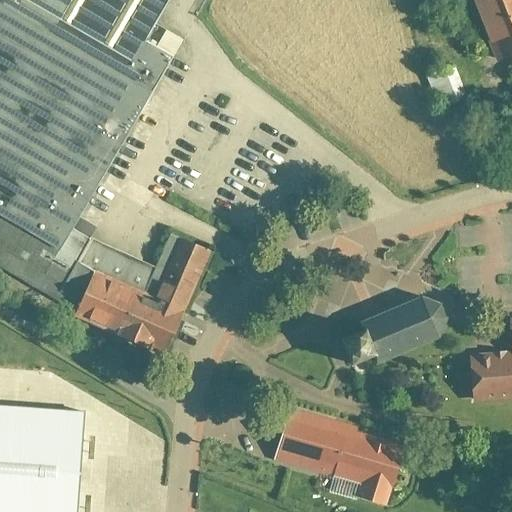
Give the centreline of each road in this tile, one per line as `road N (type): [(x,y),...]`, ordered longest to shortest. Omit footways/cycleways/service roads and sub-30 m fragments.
road 1 (residential): [(511,192),(467,200),(274,275),(232,307),(204,353),(189,406)]
road 2 (unknown): [(195,385),(318,390),(435,413)]
road 3 (residential): [(189,406),(56,342),(0,301)]
